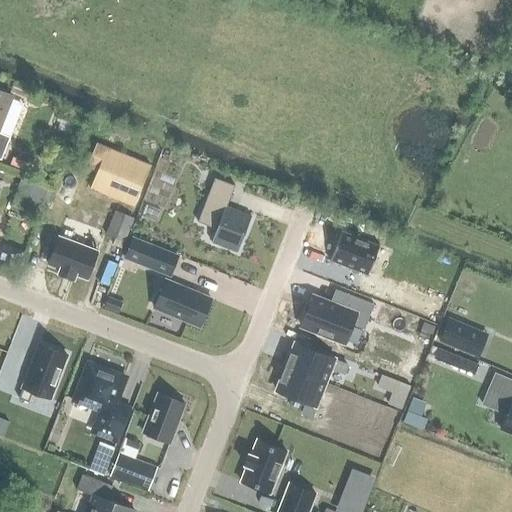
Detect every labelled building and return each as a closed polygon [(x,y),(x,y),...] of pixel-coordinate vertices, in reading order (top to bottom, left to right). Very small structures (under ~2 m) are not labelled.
[(0,160),(9,137),(0,133),(0,124),(11,96),(0,91),(0,160)] [(133,206),(150,166),(96,144),(87,166),(97,171),(90,188),(133,206)] [(12,158),(9,166),(24,171),(26,163),(12,158)] [(211,242),(237,252),(251,217),(226,207),(234,186),(214,178),(197,222),(216,229),(211,242)] [(46,190),(20,180),(15,193),(41,204),(46,190)] [(114,211),(105,234),(124,242),(133,218),(114,211)] [(341,231),(329,261),(330,262),(331,261),(366,275),(367,276),(379,246),(378,245),(377,246),(342,232),(342,231),(341,231)] [(59,237),(48,265),(59,269),(58,274),(62,275),(69,278),(73,280),(75,275),(86,280),(97,251),(59,237)] [(139,262),(139,263),(170,275),(177,257),(147,245),(140,262),(139,262)] [(199,327),(211,299),(165,280),(154,308),(199,327)] [(312,296),(301,326),(344,343),(351,325),(364,330),(373,304),(346,294),(341,308),(332,304),(312,296)] [(448,318),(439,341),(458,348),(467,326),(448,318)] [(423,323),(420,331),(431,335),(434,327),(423,323)] [(294,344),(285,367),(325,383),(331,369),(343,374),(347,365),(334,360),(294,344)] [(39,345),(18,399),(28,402),(32,392),(49,399),(66,355),(39,345)] [(473,374),(477,365),(438,349),(434,358),(473,374)] [(125,377),(87,363),(73,400),(99,410),(92,427),(102,431),(101,436),(116,442),(129,408),(115,403),(125,377)] [(285,367),(275,390),(306,402),(301,414),(311,417),(325,383),(285,367)] [(425,369),(418,386),(427,389),(434,373),(425,369)] [(511,380),(495,374),(488,389),(498,393),(491,408),(506,414),(500,429),(511,434),(511,380)] [(381,375),(377,386),(392,392),(387,404),(400,409),(409,386),(381,375)] [(169,443),(184,404),(157,394),(142,433),(169,443)] [(407,411),(403,422),(423,430),(427,419),(420,417),(407,411)] [(246,466),(240,481),(270,493),(286,451),(256,440),(250,455),(248,454),(244,465),(246,466)] [(156,468),(118,453),(109,476),(147,491),(156,468)] [(107,466),(93,461),(89,471),(103,476),(107,466)] [(76,490),(93,496),(87,511),(132,511),(133,510),(106,500),(111,486),(81,475),(76,490)] [(277,511),(307,511),(315,493),(289,483),(277,511)]
